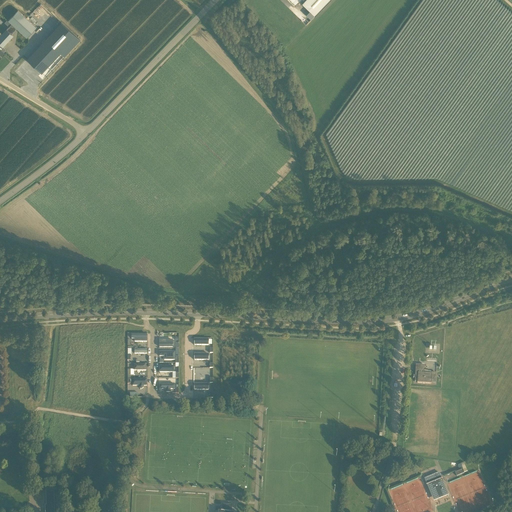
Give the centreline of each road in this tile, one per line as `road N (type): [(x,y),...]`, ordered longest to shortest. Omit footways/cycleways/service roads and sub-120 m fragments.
road 1 (secondary): [(511,278),(397,318),(197,313)]
road 2 (residential): [(197,313),(186,392),(156,396),(145,312)]
road 3 (unclassified): [(86,132),(215,0)]
road 4 (secondary): [(145,312),(0,320)]
